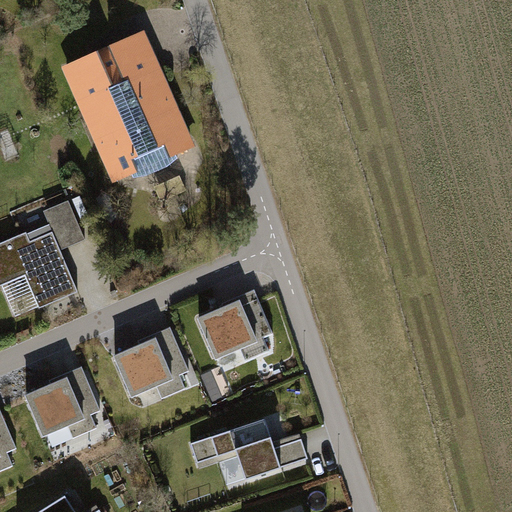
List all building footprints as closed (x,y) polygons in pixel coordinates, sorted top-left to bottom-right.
[(143,35),(61,71),(111,183),(193,147),(143,35)] [(24,238),(0,247),(0,293),(25,283),(38,316),(81,299),(64,257),(91,246),(72,199),(41,212),(51,239),(30,247),(24,238)] [(254,289),(196,313),(215,357),(241,347),(246,359),(271,349),(265,335),(273,332),(254,289)] [(171,325),(113,349),(132,393),(158,383),(163,396),(188,385),(182,371),(190,368),(171,325)] [(83,364),(25,389),(44,433),(70,422),(75,435),(100,425),(94,411),(102,408),(83,364)] [(0,408),(0,468),(14,462),(8,448),(16,445),(0,408)] [(267,412),(212,430),(218,449),(237,442),(246,471),(283,458),(267,412)] [(83,511),(66,488),(31,511),(83,511)]
